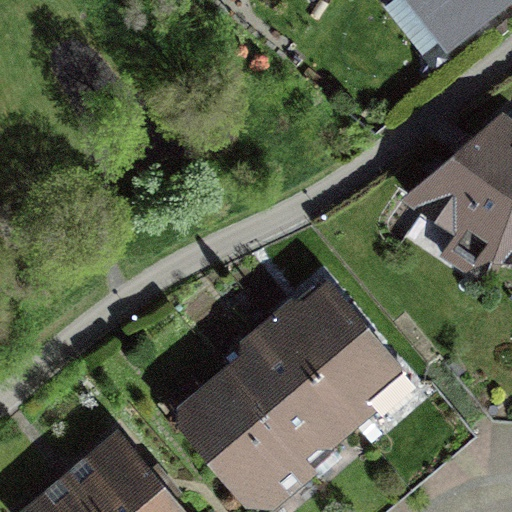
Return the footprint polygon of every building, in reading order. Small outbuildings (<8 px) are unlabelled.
[(497,0),(387,0),(429,53),(497,0)] [(511,234),(511,128),(508,126),(410,213),(459,245),(445,268),(490,296),(498,274),(511,234)] [(511,234),(498,274),(511,274),(511,234)] [(328,287),(272,326),(364,433),(415,392),(328,287)] [(246,368),(229,380),(314,479),(364,433),(272,326),(246,351),(246,368)] [(287,511),(314,479),(229,380),(182,418),(185,442),(245,511),(287,511)] [(181,511),(122,442),(73,483),(97,511),(181,511)] [(97,511),(73,483),(38,511),(97,511)]
